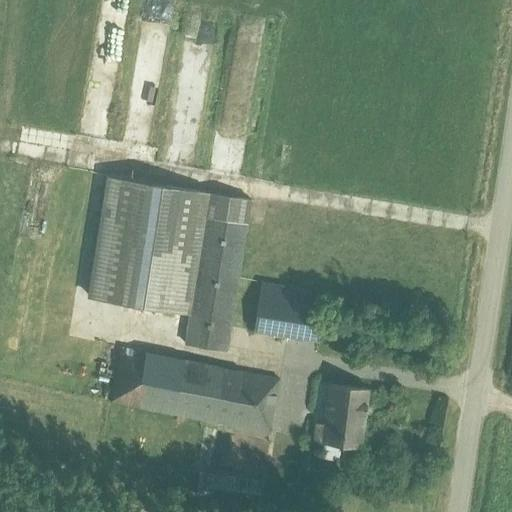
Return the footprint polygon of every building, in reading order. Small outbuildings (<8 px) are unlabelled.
[(108,179),(89,305),(188,320),(185,344),(226,350),(246,224),(250,200),(208,194),(108,179)] [(318,342),(323,309),(258,298),(253,331),(318,342)] [(28,332),(28,363),(49,363),(49,332),(28,332)] [(278,379),(121,347),(109,402),(267,433),(278,379)] [(368,389),(328,383),(323,424),(315,423),(313,442),(360,448),(368,389)] [(203,473),(199,496),(256,504),(261,481),(203,473)]
